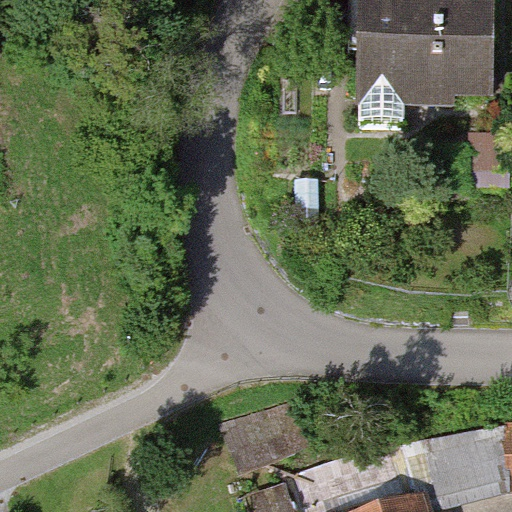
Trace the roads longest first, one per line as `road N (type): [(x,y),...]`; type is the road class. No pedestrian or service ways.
road 1 (residential): [(275,329),(235,289),(211,234),(214,135),(249,0)]
road 2 (residential): [(275,329),(0,469)]
road 3 (residential): [(511,363),(347,355),(275,329)]
